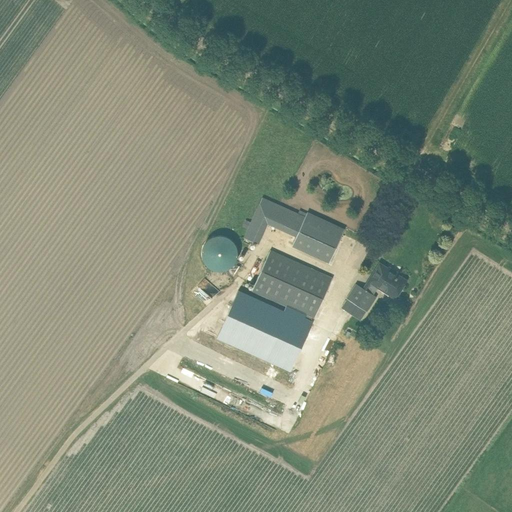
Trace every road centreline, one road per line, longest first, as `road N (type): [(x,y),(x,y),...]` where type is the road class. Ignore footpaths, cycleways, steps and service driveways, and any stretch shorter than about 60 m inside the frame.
road 1 (tertiary): [(511,226),(141,0)]
road 2 (track): [(415,168),(511,0)]
